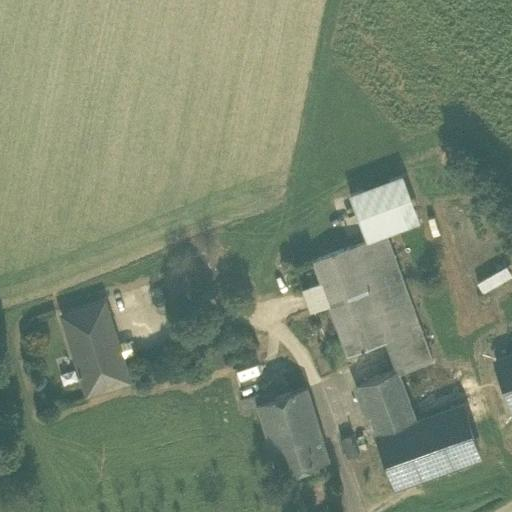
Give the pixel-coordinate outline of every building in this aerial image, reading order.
[(350,194),(366,239),(386,232),(419,219),(403,174),(350,194)] [(385,340),(396,369),(397,369),(398,373),(424,363),(433,360),(386,232),(366,239),(351,245),(385,340)] [(330,303),(348,354),(385,340),(351,245),(315,258),(315,257),(313,258),(322,281),(310,285),(318,307),(330,303)] [(511,274),(506,265),(477,281),(483,292),(511,274)] [(311,310),(318,307),(310,285),(304,288),(311,310)] [(62,314),(87,393),(129,379),(104,300),(62,314)] [(204,350),(210,368),(230,362),(228,354),(235,351),(232,341),(204,350)] [(511,354),(496,360),(511,403),(511,354)] [(415,418),(398,373),(397,369),(396,369),(359,383),(377,431),(415,418)] [(307,386),(261,402),(257,403),(257,404),(270,446),(320,428),(307,386)] [(243,409),(257,404),(257,403),(261,402),(258,393),(241,398),(243,409)] [(460,402),(415,418),(377,431),(378,435),(461,405),(460,402)] [(378,435),(396,484),(479,454),(461,405),(378,435)] [(270,446),(280,477),(329,460),(320,428),(270,446)]
